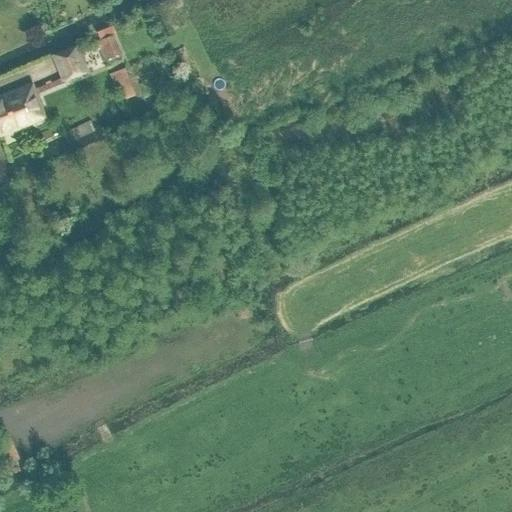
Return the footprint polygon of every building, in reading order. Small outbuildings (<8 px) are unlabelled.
[(95,41),(103,60),(120,53),(112,34),(95,41)] [(49,54),(61,82),(87,71),(75,43),(49,54)] [(123,68),(108,74),(111,82),(116,80),(123,99),(134,95),(123,68)] [(0,130),(41,115),(29,85),(3,95),(4,97),(0,98),(0,130)] [(62,133),(63,134),(67,143),(95,130),(90,119),(62,133)] [(0,439),(0,465),(5,477),(19,470),(16,460),(18,459),(8,436),(0,439)]
